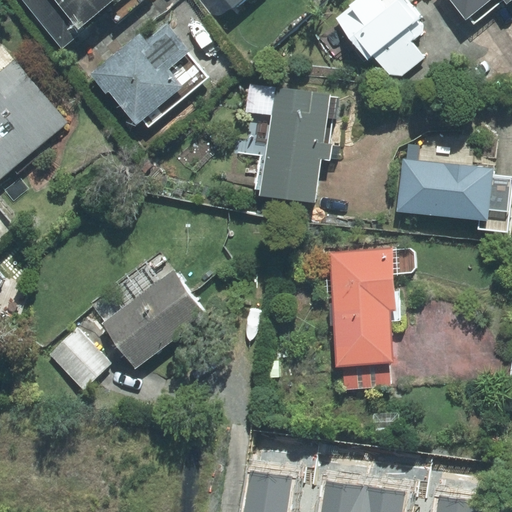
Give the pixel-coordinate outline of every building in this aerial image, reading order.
[(27,0),(67,55),(144,0),(27,0)] [(226,0),(237,12),(250,0),(226,0)] [(359,0),(335,20),(359,49),(366,47),(398,85),(428,61),(416,45),(436,29),(412,0),(359,0)] [(511,0),(449,0),(470,25),(499,0),(504,0),(511,8),(511,0)] [(183,12),(101,70),(141,126),(193,89),(176,65),(206,44),(183,12)] [(0,40),(0,186),(72,130),(0,40)] [(341,121),(343,97),(256,90),(254,112),(274,113),(267,198),(318,202),(321,164),(339,165),(341,147),(327,146),(329,120),(341,121)] [(498,172),(406,161),(400,214),(493,224),(498,172)] [(419,248),(332,253),(338,369),(397,365),(394,313),(401,313),(399,276),(420,275),(419,248)] [(140,371),(209,316),(161,254),(97,304),(111,322),(105,326),(140,371)] [(0,257),(0,298),(12,273),(0,257)] [(115,369),(79,329),(49,356),(86,396),(115,369)] [(315,460),(261,454),(255,511),(258,511),(347,511),(352,468),(340,466),(342,451),(317,448),(315,460)] [(0,501),(0,511),(84,511),(88,462),(64,461),(62,484),(18,481),(16,503),(0,501)] [(399,475),(383,473),(378,511),(474,511),(478,485),(458,482),(459,473),(437,471),(436,481),(421,479),(422,467),(400,464),(399,475)]
